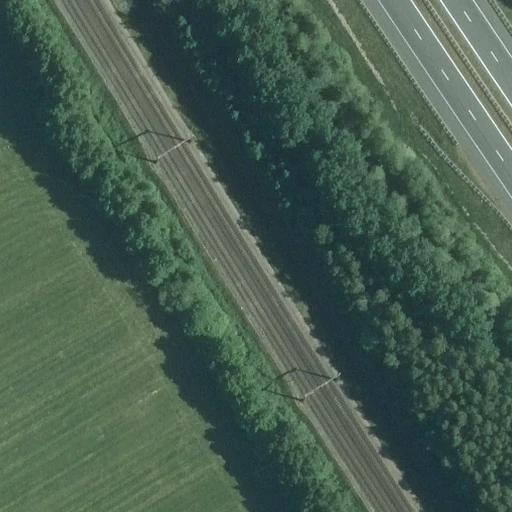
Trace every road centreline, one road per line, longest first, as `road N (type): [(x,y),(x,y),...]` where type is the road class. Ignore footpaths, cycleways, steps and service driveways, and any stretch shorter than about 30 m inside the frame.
road 1 (track): [(465,511),(148,0)]
road 2 (motorway): [(393,0),(511,175)]
